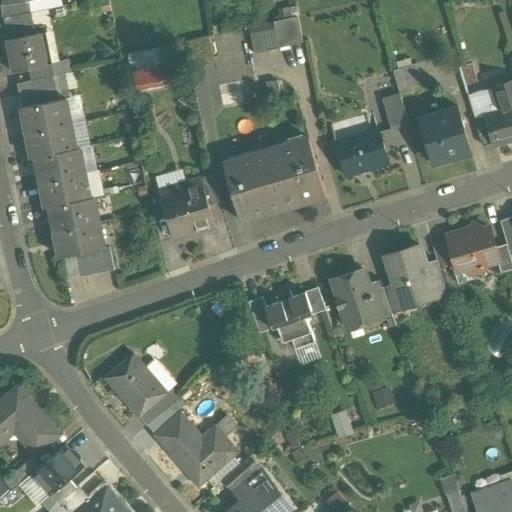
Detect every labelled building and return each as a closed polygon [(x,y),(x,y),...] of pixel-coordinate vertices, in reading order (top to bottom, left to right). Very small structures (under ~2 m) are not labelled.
[(31,0),(7,6),(6,4),(2,5),(4,18),(5,17),(33,12),(31,0)] [(33,12),(5,17),(10,40),(39,34),(34,11),(33,12)] [(299,16),(273,22),(278,48),(304,42),(299,16)] [(273,22),(249,27),(255,53),(278,48),(273,22)] [(39,34),(10,40),(16,72),(30,69),(47,65),(47,64),(55,62),(49,32),(39,34)] [(210,36),(187,41),(192,68),(216,63),(210,36)] [(63,74),(60,61),(55,62),(57,75),(63,74)] [(47,65),(30,69),(33,80),(55,76),(57,75),(55,62),(47,64),(47,65)] [(171,80),(166,62),(133,70),(137,88),(171,80)] [(416,63),(393,70),(400,93),(400,95),(423,88),(416,63)] [(55,76),(33,80),(35,92),(57,87),(55,76)] [(280,80),(267,82),(271,105),(283,103),(280,80)] [(239,82),(220,86),(224,106),(244,102),(239,82)] [(511,82),(494,87),(501,111),(486,115),(493,141),(494,144),(511,139),(511,82)] [(57,87),(35,92),(37,104),(60,99),(57,87)] [(400,93),(382,98),(391,128),(409,123),(400,95),(400,93)] [(37,104),(23,107),(28,133),(74,123),(68,98),(60,99),(37,104)] [(458,106),(420,117),(433,163),(471,152),(458,106)] [(486,115),(474,119),(482,145),(493,141),(486,115)] [(74,123),(28,133),(33,157),(37,157),(79,148),(74,123)] [(378,128),(335,141),(345,176),(388,163),(378,128)] [(309,139),(269,150),(286,208),(326,197),(309,139)] [(79,148),(37,157),(42,182),(87,173),(82,148),(79,148)] [(269,150),(224,163),(242,221),(286,208),(269,150)] [(87,173),(42,182),(48,207),(51,206),(92,198),(87,173)] [(214,175),(201,178),(203,184),(206,183),(212,204),(222,202),(214,175)] [(206,183),(203,184),(201,178),(161,190),(174,238),(218,226),(212,204),(206,183)] [(92,198),(51,206),(56,231),(101,222),(96,197),(92,198)] [(511,217),(500,221),(507,244),(510,255),(511,254),(511,217)] [(101,222),(56,231),(62,257),(65,257),(77,254),(89,252),(100,249),(106,248),(106,247),(101,222)] [(478,237),(468,230),(447,237),(448,240),(455,264),(457,269),(457,270),(468,267),(470,273),(485,268),(484,264),(498,260),(500,260),(496,247),(490,228),(482,231),(478,237)] [(448,240),(433,245),(437,261),(440,268),(455,264),(448,240)] [(507,244),(496,247),(500,260),(498,260),(501,273),(511,269),(511,260),(510,255),(507,244)] [(420,245),(386,255),(395,284),(401,303),(428,295),(434,293),(425,265),(426,264),(420,245)] [(112,246),(106,247),(106,248),(100,249),(104,272),(116,269),(112,246)] [(100,249),(89,252),(92,274),(104,272),(100,249)] [(89,252),(77,254),(81,277),(92,274),(89,252)] [(77,254),(65,257),(69,279),(81,277),(77,254)] [(426,264),(425,265),(434,293),(446,289),(440,268),(437,261),(426,264)] [(468,267),(457,270),(457,269),(454,270),(459,284),(472,280),(470,273),(468,267)] [(366,270),(358,273),(357,271),(331,279),(346,324),(349,323),(351,326),(357,324),(358,320),(366,318),(373,323),(381,320),(372,291),(373,291),(370,283),(366,270)] [(381,280),(370,283),(373,291),(383,288),(381,280)] [(395,284),(383,288),(392,313),(403,309),(401,303),(395,284)] [(327,310),(319,287),(305,292),(305,293),(306,293),(314,314),(327,310)] [(373,291),(372,291),(381,320),(393,316),(392,313),(383,288),(373,291)] [(434,293),(428,295),(430,301),(448,295),(446,289),(434,293)] [(305,293),(294,297),(292,293),(277,298),(278,303),(267,307),(265,308),(273,329),(278,327),(283,343),(292,340),(295,349),(316,342),(307,317),(314,314),(306,293),(305,293)] [(263,297),(249,302),(260,333),(273,329),(265,308),(267,307),(263,297)] [(167,393),(134,355),(107,378),(140,416),(167,393)] [(60,434),(18,386),(0,402),(0,444),(16,431),(36,454),(60,434)] [(167,393),(140,416),(148,425),(179,398),(171,389),(167,393)] [(179,398),(148,425),(157,435),(181,414),(179,398)] [(347,409),(332,413),(340,437),(355,433),(347,409)] [(211,449),(181,414),(157,435),(200,485),(238,452),(225,437),(211,449)] [(40,467),(33,473),(51,494),(70,478),(83,466),(78,461),(79,456),(75,451),(70,451),(65,445),(40,467)] [(250,457),(235,471),(243,482),(259,469),(250,457)] [(32,458),(14,474),(22,483),(33,473),(40,467),(32,458)] [(243,482),(242,482),(252,495),(271,481),(261,468),(243,482)] [(511,472),(502,476),(504,484),(511,482),(511,486),(511,472)] [(70,478),(51,494),(42,502),(50,510),(59,502),(77,487),(70,478)] [(252,495),(230,511),(286,511),(292,508),(271,481),(252,495)] [(504,484),(473,496),(479,511),(511,511),(511,486),(511,482),(504,484)] [(77,487),(59,502),(67,511),(81,511),(94,501),(94,500),(80,484),(77,487)] [(127,511),(107,488),(94,500),(94,501),(81,511),(127,511)] [(331,511),(342,511),(351,504),(338,490),(324,504),(331,511)] [(466,511),(459,491),(447,496),(452,511),(466,511)]
